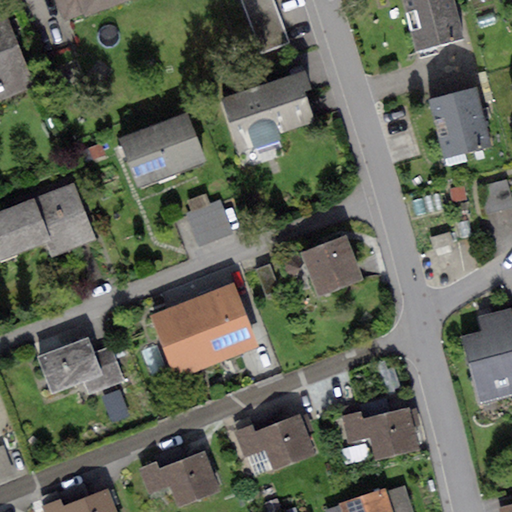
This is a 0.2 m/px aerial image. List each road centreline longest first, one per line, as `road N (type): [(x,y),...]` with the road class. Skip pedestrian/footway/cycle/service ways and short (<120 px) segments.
road 1 (residential): [(423,329),(0,498)]
road 2 (residential): [(0,342),(380,188)]
road 3 (residential): [(380,188),(318,0)]
road 4 (residential): [(469,511),(423,329)]
road 5 (residential): [(423,329),(380,188)]
